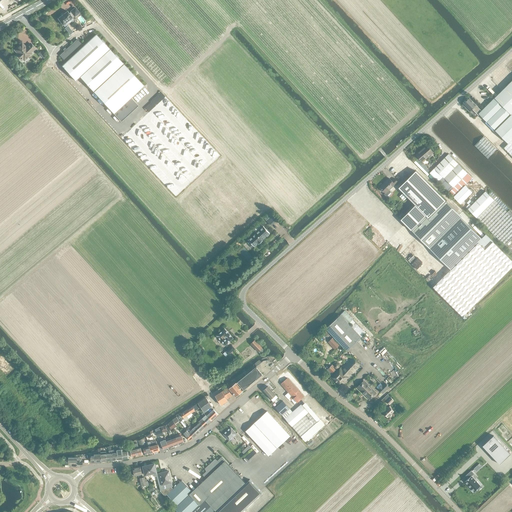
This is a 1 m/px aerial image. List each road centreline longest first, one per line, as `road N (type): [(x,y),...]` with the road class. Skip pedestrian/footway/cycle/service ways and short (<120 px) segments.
road 1 (unclassified): [(292,354),(244,305),(244,289),(511,48)]
road 2 (track): [(0,300),(122,198),(0,61)]
road 3 (unclassified): [(458,511),(377,426),(292,354)]
road 4 (unclassified): [(103,465),(193,441),(292,354)]
